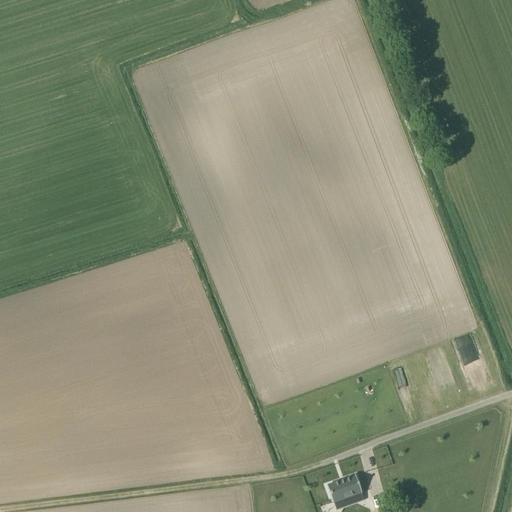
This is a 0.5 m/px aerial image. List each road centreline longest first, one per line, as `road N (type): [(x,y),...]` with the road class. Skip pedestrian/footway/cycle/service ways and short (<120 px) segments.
road 1 (track): [(304,468),(0,508)]
road 2 (unclassified): [(304,468),(511,395)]
